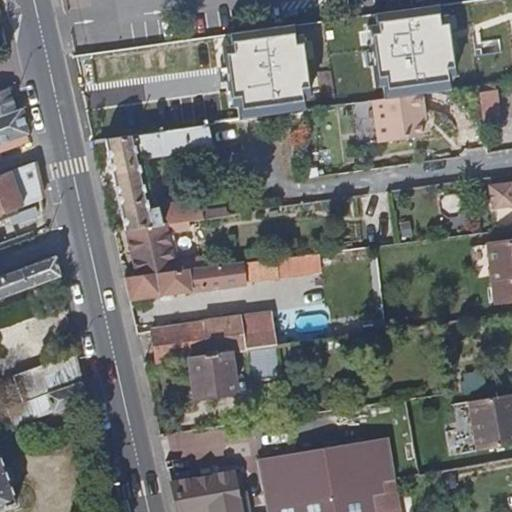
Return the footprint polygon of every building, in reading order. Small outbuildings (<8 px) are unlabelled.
[(265,7),(255,8),(257,28),(267,27),(265,7)] [(208,125),(191,50),(199,49),(199,52),(223,49),(222,48),(337,32),(335,20),(142,47),(161,134),(208,127),(207,125),(208,125)] [(491,91),(490,84),(478,86),(479,93),(491,91)] [(496,121),(491,91),(479,93),(483,123),(496,121)] [(0,117),(15,111),(9,92),(0,95),(0,117)] [(419,120),(418,111),(423,110),(421,94),(373,101),(379,143),(392,141),(406,139),(421,137),(419,120)] [(0,151),(31,141),(23,108),(15,111),(0,117),(0,151)] [(137,137),(136,127),(122,120),(91,125),(95,143),(106,142),(137,137)] [(204,218),(200,197),(159,203),(157,199),(154,197),(146,199),(138,162),(214,151),(208,125),(207,125),(208,127),(161,134),(137,137),(106,142),(126,230),(187,221),(204,218)] [(406,139),(392,141),(394,152),(407,150),(406,139)] [(19,210),(44,201),(35,162),(0,175),(0,207),(16,201),(19,210)] [(511,179),(509,180),(509,182),(487,185),(491,205),(511,203),(511,204),(511,179)] [(206,268),(206,263),(200,264),(199,260),(175,263),(169,233),(188,230),(187,221),(126,230),(137,277),(206,268)] [(409,224),(401,225),(403,238),(411,237),(409,224)] [(511,297),(511,239),(493,242),(501,300),(511,297)] [(325,269),(323,253),(253,262),(254,280),(281,278),(281,275),(325,269)] [(27,289),(61,277),(57,258),(22,271),(27,289)] [(253,262),(244,263),(246,281),(254,280),(253,262)] [(246,281),(244,263),(206,268),(137,277),(127,279),(132,299),(247,285),(246,281)] [(0,298),(27,289),(22,271),(0,279),(0,298)] [(336,337),(332,305),(243,317),(248,349),(278,345),(314,340),(336,337)] [(190,357),(248,349),(243,317),(154,329),(158,362),(190,357)] [(450,321),(441,322),(443,338),(452,337),(450,321)] [(336,337),(314,340),(316,349),(337,346),(336,337)] [(236,392),(231,359),(249,356),(252,381),(283,376),(278,345),(248,349),(190,357),(196,398),(236,392)] [(84,381),(78,354),(45,367),(51,393),(84,381)] [(51,393),(45,367),(16,378),(24,403),(51,393)] [(485,372),(463,376),(466,392),(487,388),(485,372)] [(58,412),(89,401),(84,381),(51,393),(24,403),(11,407),(15,422),(16,425),(56,411),(58,412)] [(511,396),(470,403),(478,451),(511,446),(511,396)] [(15,422),(11,407),(4,410),(8,424),(15,422)] [(377,511),(374,495),(386,492),(384,480),(396,478),(388,436),(261,460),(268,511),(377,511)] [(0,511),(20,505),(0,451),(0,511)] [(249,511),(247,494),(238,495),(236,474),(173,484),(176,499),(179,511),(249,511)] [(374,495),(377,511),(402,511),(396,478),(384,480),(386,492),(374,495)]
